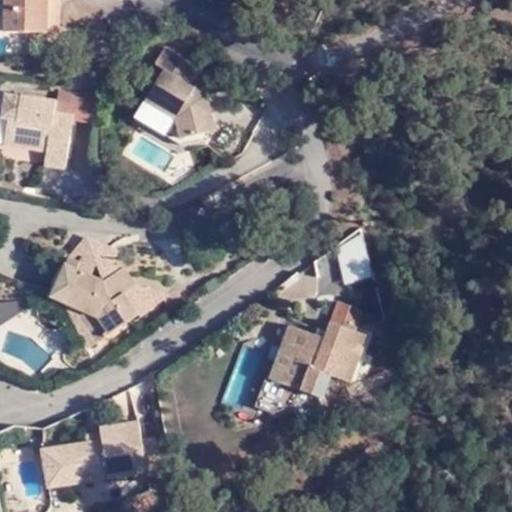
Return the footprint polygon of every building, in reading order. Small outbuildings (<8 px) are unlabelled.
[(6,0),(6,32),(47,31),(48,0),(6,0)] [(60,0),(48,0),(47,31),(61,31),(60,0)] [(200,68),(170,50),(160,66),(167,70),(148,100),(177,119),(179,140),(214,133),(208,96),(190,84),(200,68)] [(60,125),(61,110),(53,108),(56,98),(4,89),(0,110),(0,113),(6,115),(2,142),(45,147),(44,161),(62,163),(68,125),(60,125)] [(70,112),(61,110),(60,125),(68,125),(70,112)] [(104,280),(101,276),(98,278),(74,268),(76,263),(67,259),(50,297),(72,307),(93,309),(111,333),(137,312),(122,292),(136,282),(124,266),(104,280)] [(120,261),(101,276),(104,280),(124,266),(120,261)] [(0,301),(0,347),(4,348),(2,324),(28,322),(27,300),(0,301)] [(329,323),(347,329),(354,310),(336,303),(329,323)] [(93,309),(72,307),(97,345),(111,333),(93,309)] [(364,335),(347,329),(329,323),(324,339),(288,326),(281,343),(292,347),(279,381),(302,389),(310,366),(330,373),(349,379),(364,335)] [(269,377),(279,381),(292,347),(281,343),(269,377)] [(322,396),(330,373),(310,366),(302,389),(322,396)] [(302,389),(279,381),(273,396),(291,403),(302,389)] [(53,448),(60,484),(141,471),(132,422),(94,427),(96,433),(98,440),(79,443),(53,448)] [(98,440),(96,433),(78,436),(79,443),(98,440)] [(44,487),(60,484),(53,448),(37,450),(44,487)]
